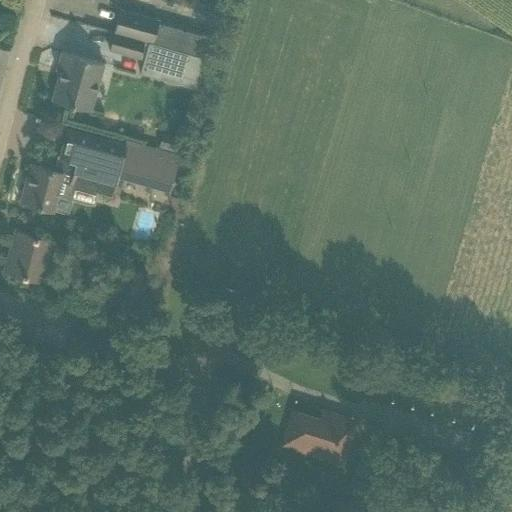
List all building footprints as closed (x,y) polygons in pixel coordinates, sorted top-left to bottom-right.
[(119,8),(112,32),(152,43),(205,58),(210,39),(157,23),(158,19),(119,8)] [(152,43),(112,32),(107,50),(142,59),(139,73),(196,88),(205,58),(152,43)] [(52,99),(91,110),(103,63),(61,51),(56,69),(60,70),(52,99)] [(57,155),(57,156),(76,161),(71,181),(70,185),(110,196),(111,192),(115,177),(168,192),(170,184),(180,151),(179,151),(177,150),(158,145),(126,136),(124,145),(86,134),(67,129),(60,153),(59,156),(57,155)] [(161,132),(158,145),(177,150),(181,138),(161,132)] [(57,194),(63,172),(30,163),(20,201),(63,213),(66,213),(69,206),(71,198),(57,194)] [(12,242),(15,243),(8,272),(52,284),(55,273),(58,274),(66,245),(53,242),(53,241),(15,230),(12,242)] [(110,310),(131,316),(133,316),(145,273),(122,266),(110,310)] [(281,444),(342,463),(352,433),(317,422),(319,418),(292,410),(281,444)]
